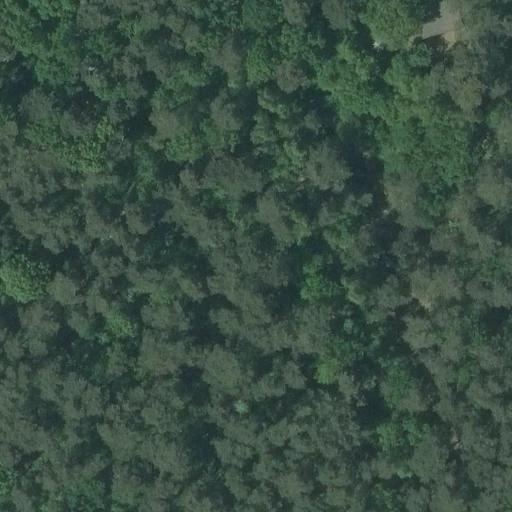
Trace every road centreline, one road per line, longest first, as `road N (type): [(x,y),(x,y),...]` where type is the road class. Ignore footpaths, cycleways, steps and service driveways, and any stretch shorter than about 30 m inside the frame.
road 1 (track): [(432,511),(217,0)]
road 2 (unknown): [(511,41),(434,345),(506,511)]
